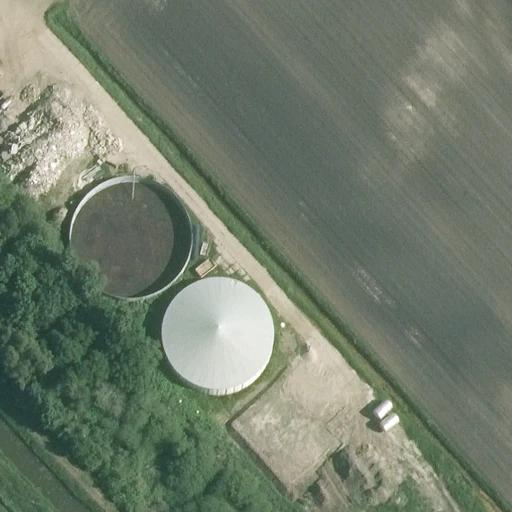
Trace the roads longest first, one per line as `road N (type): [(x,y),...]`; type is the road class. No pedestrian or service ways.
road 1 (unknown): [(16,18),(15,34),(212,228),(324,357),(380,428),(430,511)]
road 2 (unknown): [(120,511),(0,383)]
